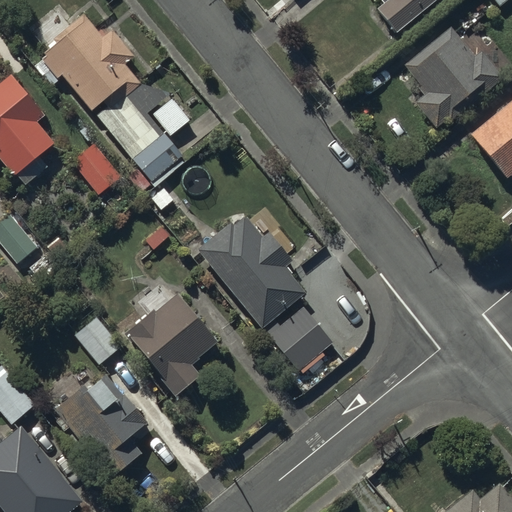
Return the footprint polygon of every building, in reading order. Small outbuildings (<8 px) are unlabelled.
[(433,0),(378,0),(381,3),(375,8),(394,31),(433,0)] [(100,36),(81,13),(54,36),(58,41),(43,54),(46,57),(42,60),(56,77),(59,74),(90,109),(100,100),(106,106),(94,116),(151,181),(182,155),(161,132),(161,106),(166,91),(137,83),(121,64),(131,56),(108,29),(100,36)] [(446,117),(449,120),(502,77),(481,50),(474,56),(450,26),(402,64),(419,85),(416,87),(422,95),(413,102),(434,127),(446,117)] [(0,161),(12,176),(14,174),(23,185),(46,166),(36,155),(51,142),(34,122),(41,116),(8,75),(0,81),(0,161)] [(511,98),(469,135),(506,178),(511,173),(511,98)] [(119,176),(92,143),(70,162),(97,194),(119,176)] [(9,215),(0,221),(0,243),(16,263),(36,247),(9,215)] [(229,220),(195,248),(260,328),(304,292),(282,266),(290,260),(267,231),(259,237),(243,216),(232,225),(229,220)] [(152,308),(123,332),(162,378),(160,380),(174,396),(199,375),(190,365),(198,358),(197,357),(215,341),(175,294),(155,311),(152,308)] [(263,330),(297,371),(298,370),(301,373),(324,355),(320,351),(331,342),(303,307),(280,325),(276,320),(263,330)] [(116,341),(95,317),(72,335),(93,360),(116,341)] [(34,405),(1,365),(0,365),(0,412),(10,425),(34,405)] [(62,431),(67,427),(109,477),(139,452),(126,437),(145,421),(123,395),(122,396),(111,384),(106,388),(98,378),(81,392),(77,388),(52,408),(59,417),(54,421),(62,431)] [(19,425),(0,440),(0,508),(3,511),(51,511),(30,486),(53,467),(19,425)] [(511,511),(511,501),(497,482),(477,498),(470,489),(441,511),(511,511)]
